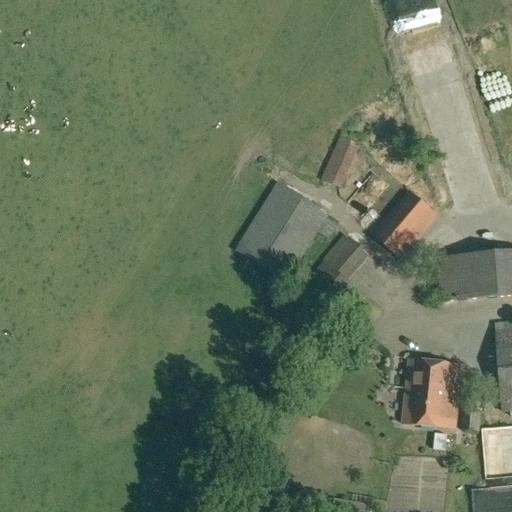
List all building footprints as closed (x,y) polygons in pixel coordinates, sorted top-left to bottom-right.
[(322,180),(341,189),(359,146),(340,138),(322,180)] [(277,184),(235,251),(287,284),(329,215),(277,184)] [(437,215),(409,192),(372,236),(400,259),(437,215)] [(371,201),(356,205),(360,221),(375,217),(371,201)] [(369,256),(345,235),(322,261),(324,262),(291,301),(318,324),(351,285),(347,282),(369,256)] [(511,253),(438,260),(442,302),(511,296),(511,253)] [(503,413),(511,411),(511,331),(496,333),(503,413)] [(406,393),(458,399),(462,367),(410,361),(406,393)] [(458,399),(406,393),(402,425),(455,431),(458,399)] [(481,412),(463,410),(461,431),(480,432),(481,412)] [(332,511),(371,511),(372,506),(334,500),(332,511)]
